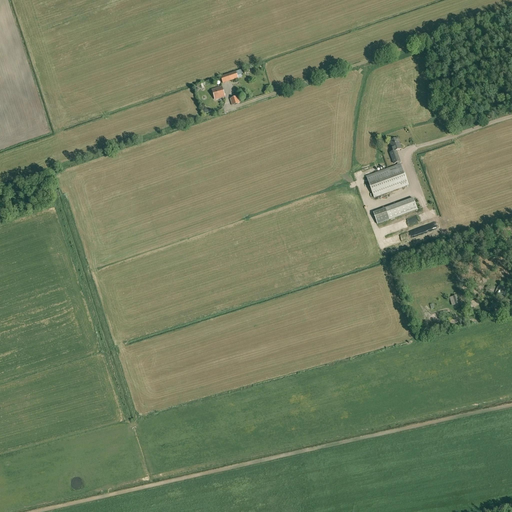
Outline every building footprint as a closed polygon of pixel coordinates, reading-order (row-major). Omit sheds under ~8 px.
[(220,77),(223,84),(243,77),(241,70),(236,72),(220,77)] [(215,100),(225,97),(222,88),(212,90),(215,100)] [(237,97),(230,99),(233,106),(239,104),(237,97)] [(366,177),(368,181),(374,198),(408,185),(401,164),(400,164),(399,162),(400,162),(396,151),(401,149),(397,139),(390,142),(393,152),(390,153),(394,164),(397,163),(397,165),(366,177)] [(377,224),(389,220),(417,210),(413,198),(373,213),(377,224)] [(506,290),(500,288),(497,296),(502,298),(506,290)]
